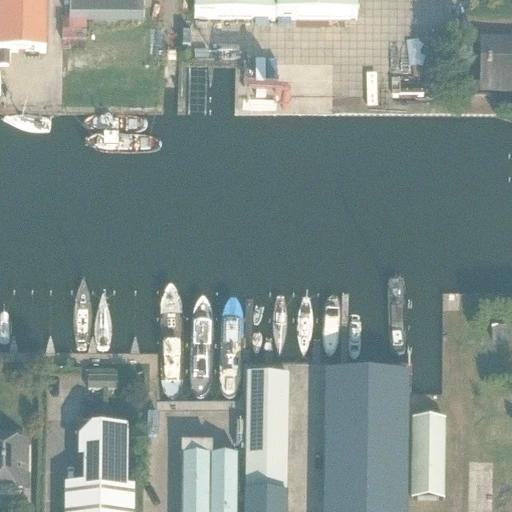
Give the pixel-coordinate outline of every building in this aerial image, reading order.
[(0,0),(0,65),(7,66),(8,53),(45,53),(45,0),(0,0)] [(68,0),(68,22),(143,22),(142,0),(68,0)] [(194,0),(194,19),(357,20),(356,0),(194,0)] [(511,41),(477,41),(478,94),(511,94),(511,41)] [(327,376),(325,511),(406,511),(409,377),(327,376)] [(116,391),(116,378),(86,377),(86,391),(116,391)] [(247,377),(244,511),(285,511),(288,377),(247,377)] [(412,420),(411,501),(444,501),(445,421),(412,420)] [(84,431),(83,488),(126,489),(127,431),(84,431)] [(0,490),(21,491),(21,468),(26,468),(26,447),(22,443),(0,442),(0,490)] [(237,511),(238,458),(181,458),(180,511),(237,511)] [(126,489),(83,488),(65,488),(64,511),(133,511),(134,491),(126,491),(126,489)]
